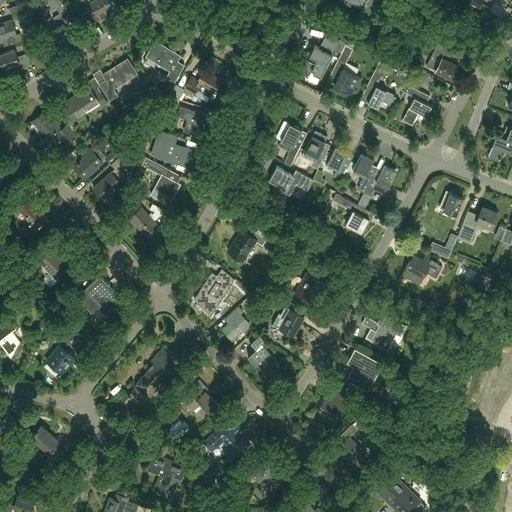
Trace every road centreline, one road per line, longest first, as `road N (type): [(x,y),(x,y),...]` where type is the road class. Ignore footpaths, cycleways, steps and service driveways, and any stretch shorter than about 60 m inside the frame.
road 1 (residential): [(276,425),(429,159)]
road 2 (residential): [(161,298),(229,176),(264,76)]
road 3 (residential): [(161,298),(0,118)]
road 4 (residential): [(0,109),(152,4)]
road 5 (residential): [(429,159),(264,76)]
road 6 (residential): [(276,425),(161,298)]
road 7 (residential): [(73,407),(161,298)]
road 8 (residential): [(264,76),(167,21),(152,4)]
road 9 (residential): [(73,511),(99,439),(93,420),(73,407)]
